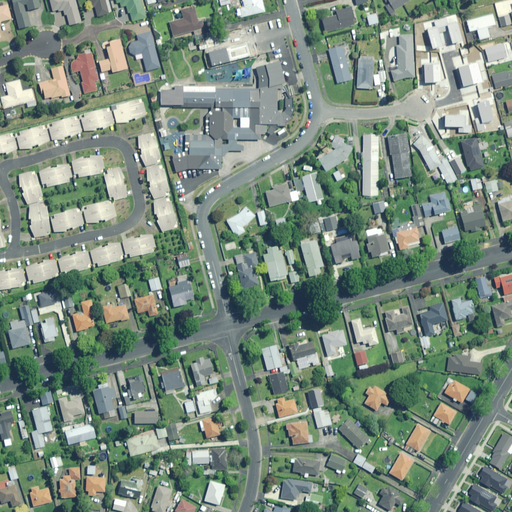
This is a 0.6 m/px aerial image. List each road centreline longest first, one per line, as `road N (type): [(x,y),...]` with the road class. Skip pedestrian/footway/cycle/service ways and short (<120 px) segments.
road 1 (residential): [(14,252),(5,169),(81,144),(122,145),(138,212),(118,229),(41,248)]
road 2 (residential): [(227,325),(511,252)]
road 3 (residential): [(318,112),(305,139),(204,207),(227,325)]
road 4 (residential): [(0,384),(227,325)]
road 5 (residential): [(245,511),(254,446),(227,325)]
road 6 (residential): [(428,511),(489,408)]
